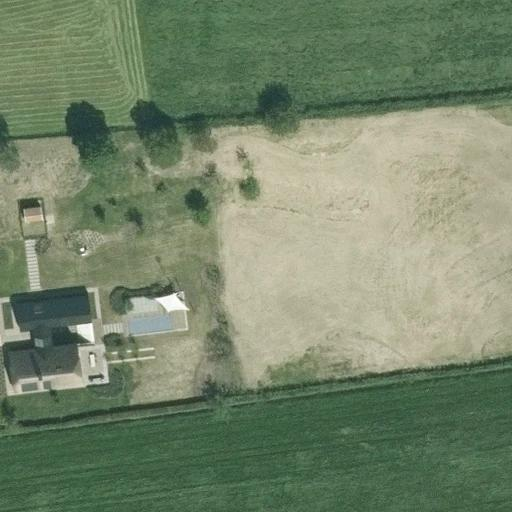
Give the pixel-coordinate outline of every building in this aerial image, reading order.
[(316,177),(318,197),(327,196),(326,176),(316,177)] [(361,203),(337,204),(337,216),(361,215),(361,203)] [(39,205),(23,207),(25,219),(41,217),(39,205)] [(189,269),(194,297),(214,293),(209,265),(189,269)] [(84,332),(60,335),(64,370),(129,362),(125,327),(102,330),(99,307),(140,302),(137,275),(65,284),(69,311),(81,310),(84,332)] [(48,346),(9,349),(10,357),(0,357),(0,402),(53,398),(48,346)] [(113,439),(0,452),(0,467),(15,466),(16,471),(47,467),(48,463),(92,458),(96,447),(110,451),(113,439)]
